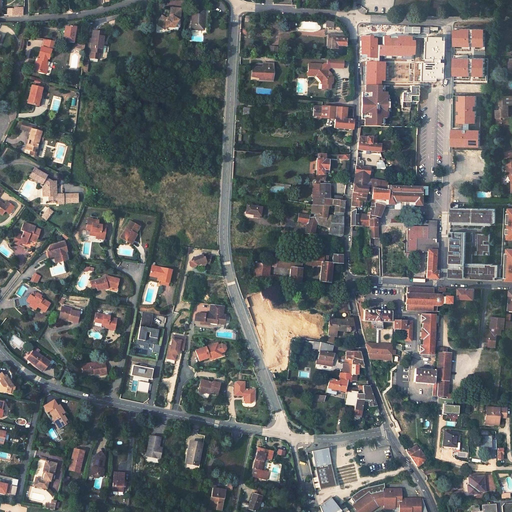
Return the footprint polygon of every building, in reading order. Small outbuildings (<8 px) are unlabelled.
[(174,25),(178,20),(180,20),(175,7),(166,10),(169,15),(169,16),(169,17),(164,17),(161,15),(159,19),(160,19),(159,20),(157,23),(164,27),(165,26),(171,26),(171,25),(174,25)] [(204,22),(205,9),(194,8),(192,29),(202,30),(202,22),(204,22)] [(76,26),(70,25),(70,27),(65,26),(65,33),(66,34),(65,36),(64,36),(64,41),(74,42),(76,26)] [(483,30),(454,30),(454,47),(483,47),(483,30)] [(92,42),(90,58),(100,59),(101,53),(102,40),(104,41),(105,32),(94,31),(93,39),(92,42)] [(345,36),(343,36),(343,34),(328,34),(328,35),(327,47),(336,48),(336,45),(349,46),(348,41),(348,38),(345,38),(345,36)] [(377,36),(362,36),(362,58),(377,58),(377,36)] [(416,37),(384,36),(384,45),(380,45),(379,55),(415,56),(416,37)] [(446,37),(425,36),(423,81),(437,82),(437,79),(444,79),(446,37)] [(49,45),(38,44),(37,53),(38,54),(37,60),(35,60),(33,68),(39,69),(39,66),(44,67),(46,58),(44,57),(44,54),(47,55),(49,45)] [(39,66),(39,69),(47,70),(48,58),(46,58),(44,67),(39,66)] [(342,59),(326,58),(326,63),(329,63),(330,65),(331,67),(334,64),(336,67),(341,67),(342,59)] [(485,59),(454,59),(454,76),(484,77),(485,59)] [(386,62),(368,61),(367,83),(385,84),(386,62)] [(259,67),(260,62),(259,62),(257,62),(256,62),(254,62),(254,63),(253,63),(252,63),(252,64),(250,65),(249,67),(249,68),(249,70),(252,70),(251,76),(257,77),(258,75),(261,76),(261,77),(269,79),(270,68),(259,67)] [(320,63),(307,63),(307,74),(315,74),(317,74),(317,75),(316,76),(319,81),(319,84),(321,84),(324,84),(324,88),(329,88),(329,84),(332,83),(332,77),(326,69),(327,68),(324,65),(322,67),(320,67),(320,66),(320,63)] [(44,86),(33,83),(28,102),(37,104),(39,95),(41,96),(44,86)] [(403,89),(402,107),(410,107),(410,103),(410,100),(418,101),(418,85),(410,85),(410,90),(410,92),(408,92),(408,90),(404,90),(404,89),(403,89)] [(362,115),(366,115),(366,118),(365,125),(380,125),(380,123),(383,123),(383,117),(386,117),(386,114),(388,114),(388,110),(386,110),(387,99),(388,98),(388,95),(387,94),(387,91),(384,91),(384,86),(366,86),(366,91),(366,94),(362,94),(362,98),(362,111),(362,115)] [(511,95),(500,96),(500,104),(502,104),(502,109),(497,109),(497,122),(511,121),(511,116),(511,111),(510,111),(509,104),(511,104),(511,95)] [(475,97),(456,97),(455,123),(475,123),(475,97)] [(318,104),(317,115),(322,116),(321,117),(326,118),(327,105),(318,104)] [(353,115),(348,115),(347,118),(344,118),(344,107),(327,105),(326,118),(335,118),(334,128),(353,129),(354,119),(353,115)] [(33,128),(34,123),(24,120),(21,129),(28,130),(32,132),(33,128)] [(33,128),(32,132),(31,134),(27,148),(37,151),(39,141),(42,130),(36,129),(33,128)] [(478,130),(453,130),(453,147),(478,147),(478,130)] [(358,149),(380,152),(380,150),(382,151),(383,151),(384,150),(384,145),(384,144),(381,144),(381,143),(377,142),(378,139),(372,138),(372,136),(367,135),(367,136),(360,135),(359,141),(358,141),(357,149),(358,149)] [(326,179),(326,173),(324,173),(324,168),(328,168),(329,153),(318,154),(316,179),(326,179)] [(388,184),(387,181),(369,178),(370,167),(356,165),(354,184),(373,187),(387,189),(387,186),(388,184)] [(46,192),(46,196),(49,196),(49,203),(56,203),(63,203),(68,202),(68,196),(63,196),(63,195),(56,195),(56,194),(55,194),(55,188),(56,188),(56,181),(52,181),(46,178),(48,175),(39,170),(38,172),(35,169),(30,177),(42,183),(43,184),(43,183),(45,184),(44,187),(44,192),(46,192)] [(315,182),(313,182),(313,196),(314,196),(313,202),(325,203),(330,204),(331,198),(320,197),(318,196),(319,183),(315,182)] [(330,183),(320,183),(320,197),(329,197),(330,183)] [(352,205),(361,206),(362,200),(371,201),(372,196),(373,187),(354,184),(353,196),(352,205)] [(372,196),(389,198),(388,202),(401,203),(401,200),(413,200),(413,204),(422,204),(422,188),(424,188),(424,186),(416,185),(388,184),(387,186),(390,186),(390,190),(387,189),(373,187),(372,196)] [(4,204),(0,200),(0,192),(3,188),(0,185),(0,212),(2,214),(5,210),(9,213),(14,206),(7,201),(4,204)] [(68,202),(78,202),(77,194),(63,195),(63,196),(68,196),(68,202)] [(377,218),(378,216),(381,216),(384,204),(379,200),(374,199),(374,204),(370,205),(366,216),(365,216),(365,214),(357,213),(358,224),(369,224),(370,236),(378,237),(378,225),(377,225),(377,218)] [(310,211),(310,213),(329,216),(329,213),(329,210),(325,209),(325,203),(313,202),(311,211),(310,211)] [(247,213),(256,214),(262,215),(263,207),(248,204),(247,213)] [(496,207),(451,207),(451,221),(492,221),(495,221),(496,207)] [(42,217),(46,220),(53,211),(48,208),(42,217)] [(334,214),(329,213),(329,216),(331,217),(330,224),(329,233),(339,235),(342,234),(342,233),(344,211),(334,210),(334,214)] [(298,221),(307,223),(309,213),(307,213),(303,213),(299,212),(298,221)] [(310,213),(309,213),(307,223),(306,230),(305,229),(304,233),(314,235),(316,224),(324,226),(324,224),(330,224),(331,217),(329,216),(310,213)] [(99,220),(88,219),(86,230),(89,230),(94,231),(93,235),(97,235),(97,238),(105,239),(106,225),(99,224),(99,220)] [(140,225),(129,219),(120,236),(129,241),(134,231),(136,232),(140,225)] [(38,226),(27,221),(23,229),(25,230),(23,234),(18,232),(13,241),(29,248),(30,246),(31,246),(34,247),(40,234),(35,233),(38,226)] [(436,222),(428,222),(427,239),(435,239),(436,222)] [(137,233),(136,232),(134,231),(129,241),(131,242),(137,233)] [(464,231),(450,231),(450,241),(452,241),(452,244),(450,244),(449,263),(451,263),(451,267),(449,267),(449,277),(498,279),(498,264),(493,264),(493,263),(487,263),(487,265),(463,264),(464,231)] [(487,265),(487,263),(465,262),(466,231),(464,231),(463,264),(487,265)] [(489,233),(477,232),(477,249),(475,249),(475,253),(488,254),(489,233)] [(435,239),(427,239),(417,239),(416,251),(427,251),(435,251),(438,251),(438,243),(436,243),(436,240),(435,239)] [(29,248),(13,241),(12,243),(28,250),(29,248)] [(58,262),(69,260),(64,241),(51,245),(46,252),(48,257),(53,255),(54,258),(55,260),(57,259),(58,262)] [(342,248),(340,248),(340,253),(334,252),(333,258),(329,258),(329,254),(316,252),(316,254),(315,259),(317,259),(323,260),(333,261),(342,262),(342,248)] [(435,269),(435,251),(427,251),(426,276),(437,276),(437,269),(435,269)] [(196,256),(193,255),(190,260),(190,263),(193,265),(196,264),(197,262),(200,264),(202,263),(204,263),(205,263),(207,260),(209,261),(211,254),(205,252),(200,254),(200,255),(196,256)] [(274,265),(291,267),(291,266),(302,267),(303,262),(303,258),(282,255),(278,254),(277,256),(275,255),(274,264),(274,265)] [(379,257),(370,257),(370,273),(375,273),(379,274),(379,257)] [(322,264),(321,280),(331,281),(333,261),(323,260),(322,264)] [(278,280),(278,275),(269,274),(269,267),(265,266),(265,264),(262,263),(261,277),(269,278),(269,279),(278,280)] [(171,284),(174,269),(154,264),(153,272),(164,275),(163,282),(171,284)] [(301,282),(302,267),(291,266),(291,267),(290,281),(301,282)] [(29,281),(36,284),(40,276),(33,273),(29,281)] [(105,276),(95,279),(97,289),(107,286),(107,284),(109,284),(110,285),(115,287),(118,278),(105,274),(105,276)] [(433,290),(407,289),(406,294),(405,306),(406,306),(405,311),(432,313),(432,308),(437,308),(439,308),(440,308),(441,307),(441,306),(442,306),(449,306),(449,300),(449,295),(442,294),(442,296),(440,295),(438,295),(434,294),(434,290),(433,290)] [(482,290),(456,289),(456,295),(459,295),(459,300),(475,300),(475,291),(477,291),(477,292),(482,292),(482,290)] [(30,302),(36,305),(38,304),(45,309),(50,301),(44,297),(44,298),(41,296),(42,294),(36,291),(34,295),(29,292),(25,299),(30,302)] [(209,323),(216,324),(216,322),(219,322),(222,323),(224,323),(225,314),(224,314),(223,314),(224,304),(210,303),(209,311),(210,311),(209,315),(205,314),(205,313),(198,312),(195,315),(195,320),(198,320),(199,322),(203,323),(203,325),(208,326),(209,323)] [(339,305),(340,313),(347,312),(347,311),(349,310),(348,303),(339,305)] [(71,306),(62,304),(60,314),(69,317),(68,318),(77,321),(79,311),(70,309),(71,306)] [(150,328),(153,314),(142,312),(136,344),(144,345),(143,350),(158,353),(159,345),(155,345),(157,330),(150,328)] [(380,312),(375,312),(374,312),(364,312),(364,315),(362,315),(362,319),(364,319),(364,322),(374,322),(374,323),(380,323),(390,323),(391,322),(391,313),(381,312),(380,312)] [(110,316),(97,313),(95,321),(100,322),(105,323),(105,325),(104,327),(114,329),(116,318),(110,317),(110,316)] [(289,329),(288,335),(303,337),(303,335),(301,335),(305,314),(292,313),(291,318),(290,318),(288,328),(289,329)] [(422,331),(421,340),(423,340),(422,347),(420,347),(420,355),(432,356),(434,331),(435,331),(435,324),(434,324),(435,317),(422,316),(421,323),(421,324),(424,325),(423,331),(422,331)] [(336,335),(337,329),(349,330),(349,329),(354,329),(352,317),(345,317),(345,320),(330,317),(330,318),(328,335),(327,341),(333,342),(335,343),(336,335)] [(505,318),(492,317),(491,328),(493,328),(492,331),(490,331),(485,330),(484,341),(489,342),(489,346),(496,347),(497,335),(501,336),(501,329),(504,329),(505,318)] [(411,323),(394,322),(394,330),(392,330),(392,333),(396,333),(396,331),(398,331),(398,330),(405,330),(404,342),(410,342),(411,323)] [(185,338),(173,336),(170,348),(168,359),(174,360),(175,355),(176,353),(175,351),(176,349),(178,350),(183,351),(185,338)] [(313,340),(312,347),(316,348),(316,350),(331,351),(333,344),(320,341),(313,340)] [(216,342),(194,350),(198,360),(208,357),(208,356),(212,354),(212,356),(215,355),(216,356),(221,354),(218,346),(216,342)] [(392,346),(365,344),(368,354),(392,356),(394,356),(394,353),(392,352),(392,346)] [(50,360),(34,348),(29,356),(37,361),(35,364),(43,369),(50,360)] [(437,362),(435,362),(434,366),(436,366),(436,373),(434,373),(433,385),(432,397),(437,397),(447,397),(450,354),(446,354),(447,349),(441,348),(441,353),(438,353),(437,362)] [(316,350),(316,357),(330,360),(334,352),(331,351),(316,350)] [(346,350),(346,358),(353,357),(353,360),(362,359),(359,350),(346,350)] [(27,358),(35,364),(37,361),(29,356),(27,358)] [(351,361),(351,374),(357,374),(358,374),(358,366),(358,363),(363,363),(362,359),(353,360),(351,361)] [(106,375),(104,361),(85,364),(85,367),(81,368),(82,374),(92,372),(93,374),(99,373),(99,376),(106,375)] [(343,362),(342,372),(351,374),(351,361),(346,362),(343,362)] [(130,375),(149,379),(152,369),(132,365),(130,375)] [(15,376),(12,369),(10,368),(8,369),(6,367),(0,370),(0,373),(1,376),(3,375),(5,377),(7,380),(6,385),(13,387),(14,382),(17,381),(15,376)] [(434,371),(414,370),(413,383),(433,385),(434,371)] [(328,386),(345,390),(346,386),(347,380),(351,379),(351,374),(342,372),(339,371),(339,380),(329,377),(328,382),(328,386)] [(210,383),(206,382),(206,380),(201,379),(198,391),(198,393),(202,394),(203,392),(204,390),(208,391),(216,393),(219,382),(211,380),(210,383)] [(147,392),(148,382),(137,381),(136,391),(147,392)] [(235,383),(234,394),(243,395),(245,398),(244,403),(251,404),(254,402),(255,394),(252,394),(252,389),(244,388),(245,381),(238,381),(235,383)] [(361,408),(363,397),(368,398),(369,406),(376,405),(369,385),(368,385),(359,384),(358,388),(355,404),(354,407),(361,408)] [(53,420),(57,425),(60,423),(62,427),(67,424),(65,421),(68,419),(65,415),(64,416),(62,414),(65,412),(61,404),(50,410),(55,418),(53,420)] [(354,407),(346,405),(344,418),(352,420),(353,412),(354,407)] [(506,409),(486,408),(485,422),(489,422),(489,425),(494,426),(493,424),(498,424),(499,419),(499,418),(505,418),(506,409)] [(457,434),(445,432),(443,447),(448,448),(448,450),(455,452),(457,434)] [(160,437),(151,435),(147,456),(160,459),(162,448),(158,448),(160,437)] [(202,443),(190,441),(187,461),(199,463),(202,443)] [(416,446),(407,453),(417,467),(426,461),(418,450),(416,446)] [(322,489),(338,485),(329,447),(313,450),(322,489)] [(85,449),(76,448),(71,468),(77,469),(77,465),(82,466),(83,460),(81,459),(82,457),(83,457),(85,449)] [(270,450),(257,448),(251,476),(262,479),(264,471),(261,471),(258,470),(262,457),(265,458),(268,458),(270,450)] [(105,456),(102,450),(96,453),(94,464),(92,466),(91,468),(93,470),(93,472),(95,476),(99,477),(100,474),(103,475),(104,468),(103,467),(105,456)] [(322,489),(313,450),(308,451),(317,490),(322,489)] [(45,460),(42,471),(44,471),(43,478),(41,477),(36,476),(34,484),(47,487),(48,479),(50,479),(51,473),(53,473),(56,462),(47,460),(45,460)] [(40,476),(44,461),(39,460),(35,475),(40,476)] [(125,474),(115,473),(114,491),(124,492),(124,487),(126,487),(126,482),(125,482),(125,474)] [(486,477),(470,478),(471,486),(468,487),(469,495),(479,494),(479,493),(487,492),(486,477)] [(1,483),(0,483),(0,492),(6,494),(6,493),(11,493),(12,486),(1,483)] [(384,489),(384,483),(362,489),(351,497),(355,502),(369,491),(370,493),(383,491),(383,489),(384,489)] [(211,508),(222,510),(225,489),(213,487),(211,496),(213,497),(211,508)] [(400,505),(399,511),(421,511),(421,498),(401,498),(402,489),(384,489),(384,492),(369,495),(368,494),(353,505),(357,511),(368,511),(378,506),(376,504),(384,504),(384,507),(395,507),(395,506),(400,505)] [(254,495),(248,511),(251,511),(258,511),(264,498),(254,495)] [(334,501),(332,498),(320,505),(322,511),(341,511),(338,507),(341,505),(337,499),(334,501)]
